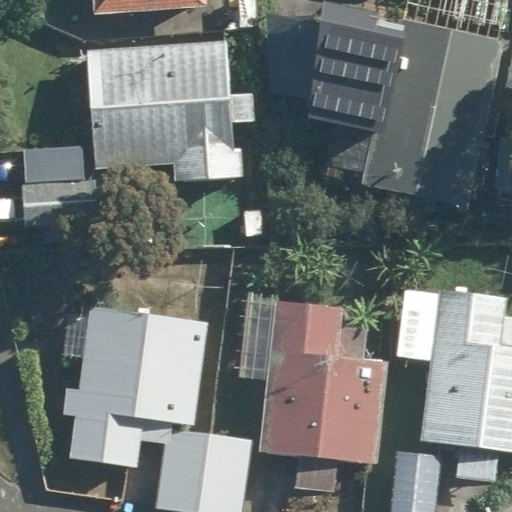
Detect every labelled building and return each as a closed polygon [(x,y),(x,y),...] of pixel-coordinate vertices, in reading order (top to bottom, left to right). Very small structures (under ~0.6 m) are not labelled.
[(199,0),(89,0),(91,20),(201,12),(199,0)] [(352,17),(274,17),(274,90),(352,90),(352,17)] [(500,43),(397,25),(368,190),(471,208),(500,43)] [(224,47),(85,58),(96,194),(235,182),(224,47)] [(502,302),(436,294),(419,442),(511,452),(511,349),(497,348),(502,302)] [(272,303),(257,452),(371,464),(381,365),(336,360),(341,310),(272,303)] [(203,326),(88,311),(68,460),(136,468),(142,420),(190,427),(203,326)] [(243,511),(251,443),(168,433),(158,511),(243,511)] [(435,511),(439,457),(393,455),(389,511),(435,511)]
